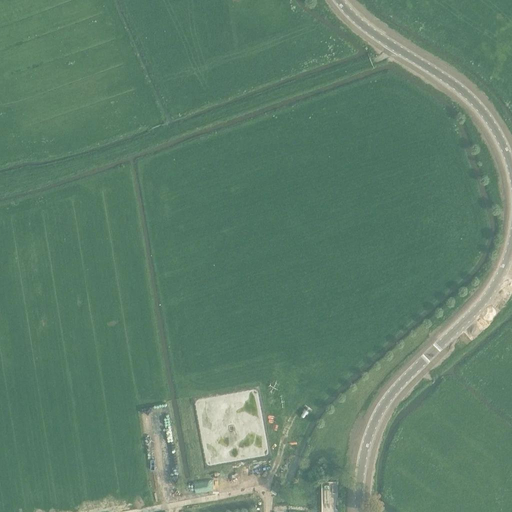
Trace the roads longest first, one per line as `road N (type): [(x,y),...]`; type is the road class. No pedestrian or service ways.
road 1 (unclassified): [(359,511),(364,450),(382,407),(482,302),(511,242)]
road 2 (unclassified): [(511,171),(472,99),(338,0)]
